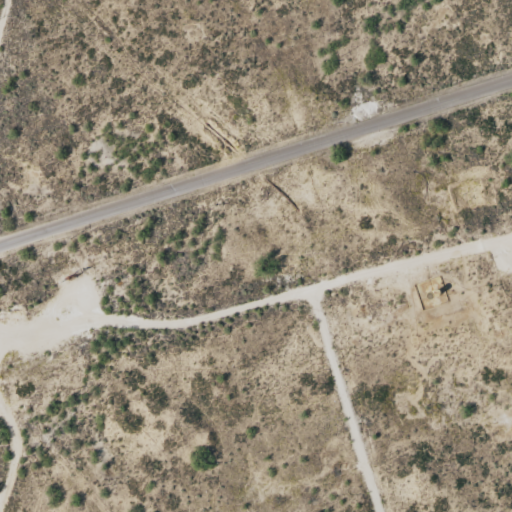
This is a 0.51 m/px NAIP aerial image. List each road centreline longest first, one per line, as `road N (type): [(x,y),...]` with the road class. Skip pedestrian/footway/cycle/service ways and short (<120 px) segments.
road 1 (track): [(511,263),(233,350),(103,365),(13,330),(0,315)]
road 2 (residential): [(0,246),(511,82)]
